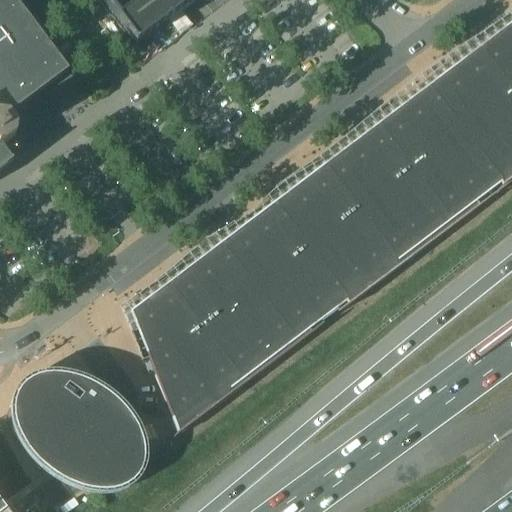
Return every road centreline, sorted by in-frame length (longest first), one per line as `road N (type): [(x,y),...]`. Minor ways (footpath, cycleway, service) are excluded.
road 1 (residential): [(409,49),(0,353)]
road 2 (motorway): [(511,266),(207,511)]
road 3 (motorway): [(511,344),(285,511)]
